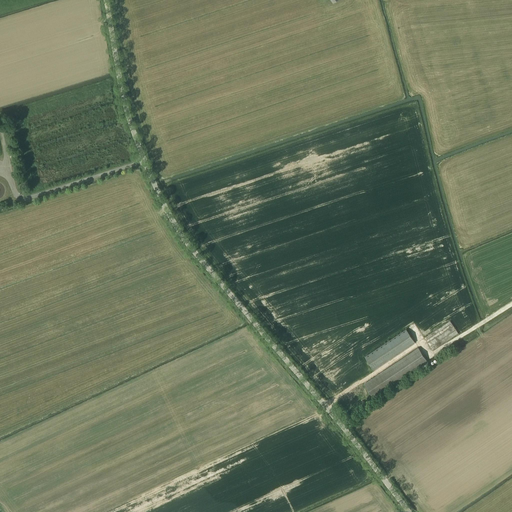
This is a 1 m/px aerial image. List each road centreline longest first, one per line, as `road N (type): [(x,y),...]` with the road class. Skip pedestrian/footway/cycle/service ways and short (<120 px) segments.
road 1 (unclassified): [(407,511),(172,218),(123,98),(106,0)]
road 2 (unknown): [(0,172),(22,199),(145,161)]
